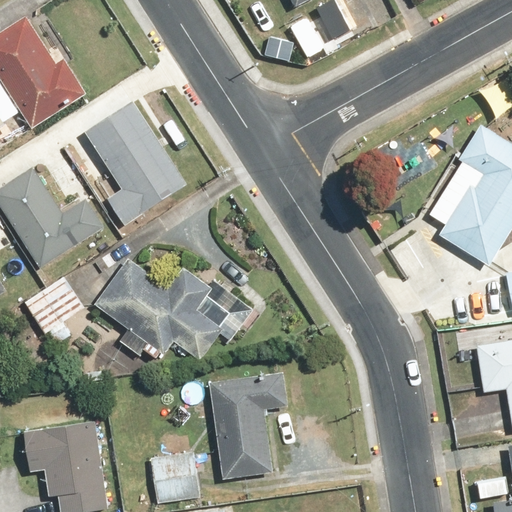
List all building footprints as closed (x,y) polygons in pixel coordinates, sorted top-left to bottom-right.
[(412,0),(391,0),(403,21),(419,12),(412,0)] [(95,92),(49,22),(42,27),(35,15),(0,37),(0,64),(41,128),(95,92)] [(124,219),(188,179),(137,96),(88,125),(124,183),(107,193),(124,219)] [(0,101),(0,132),(14,123),(0,101)] [(482,165),(443,227),(493,258),(511,227),(511,135),(483,117),(461,152),(482,165)] [(0,182),(0,193),(43,263),(111,221),(91,188),(63,205),(36,160),(0,182)] [(151,349),(164,359),(170,350),(174,352),(181,342),(210,361),(229,333),(237,338),(258,308),(215,279),(190,261),(173,285),(136,260),(105,306),(136,327),(125,343),(146,357),(151,349)] [(0,268),(0,293),(11,286),(0,268)] [(51,336),(93,309),(73,276),(30,302),(51,336)] [(511,333),(479,339),(487,385),(508,381),(511,407),(511,333)] [(278,475),(271,412),(294,410),(290,373),(266,375),(219,381),(230,481),(278,475)] [(32,472),(52,470),(55,498),(68,496),(69,511),(74,511),(115,508),(110,463),(106,423),(27,432),(32,472)] [(511,495),(499,498),(500,511),(511,511),(511,439),(509,440),(511,458),(511,495)] [(202,451),(157,459),(165,503),(209,495),(202,451)]
